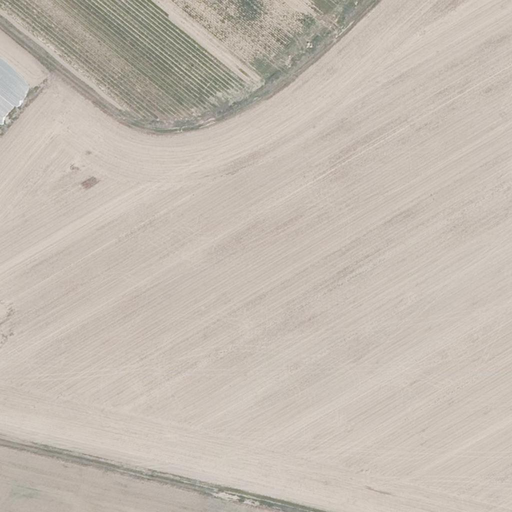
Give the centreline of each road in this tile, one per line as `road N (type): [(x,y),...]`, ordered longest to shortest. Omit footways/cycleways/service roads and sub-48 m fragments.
road 1 (track): [(0,170),(203,110),(356,0)]
road 2 (track): [(260,511),(0,449)]
